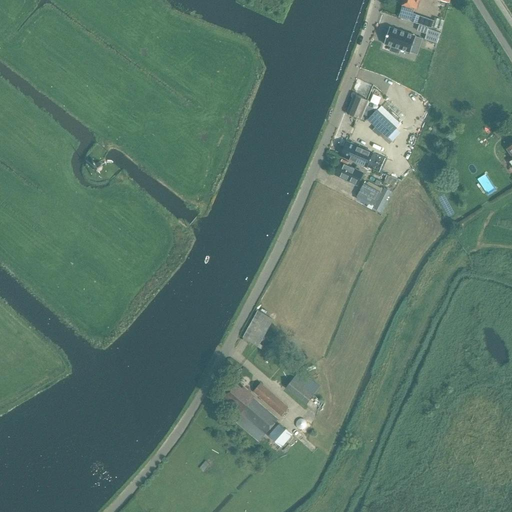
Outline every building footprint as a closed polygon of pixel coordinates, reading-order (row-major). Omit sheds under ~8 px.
[(398,0),(397,4),(405,6),(401,19),(412,23),(414,14),(418,0),(398,0)] [(433,21),(414,14),(412,23),(419,25),(428,28),(431,29),(433,21)] [(433,21),(432,27),(440,30),(443,21),(434,18),(433,21)] [(428,28),(419,25),(417,31),(426,34),(428,28)] [(398,54),(399,50),(410,53),(416,37),(389,28),(384,45),(391,47),(389,51),(398,54)] [(426,34),(424,40),(436,44),(440,34),(428,30),(426,34)] [(354,96),(347,114),(361,120),(363,114),(370,117),(367,120),(376,128),(373,131),(379,137),(382,133),(387,138),(393,132),(396,129),(381,115),(377,111),(376,110),(378,107),(377,105),(368,102),(354,96)] [(381,106),(377,111),(396,129),(400,124),(399,123),(405,117),(391,103),(385,110),(381,106)] [(502,136),(508,131),(503,124),(496,130),(502,136)] [(502,136),(496,130),(492,133),(497,140),(502,136)] [(366,167),(372,154),(346,143),(341,156),(366,167)] [(363,173),(346,166),(348,163),(341,160),(340,163),(334,175),(357,185),(363,173)] [(101,167),(101,166),(100,165),(99,164),(98,163),(96,163),(96,164),(93,166),(93,167),(93,170),(97,172),(101,170),(101,167)] [(404,173),(398,178),(401,181),(407,175),(404,173)] [(393,185),(395,181),(386,177),(384,181),(393,185)] [(367,183),(364,182),(356,197),(373,206),(380,193),(366,185),(367,183)] [(383,188),(373,208),(380,212),(390,191),(383,188)] [(243,338),(254,345),(261,350),(263,347),(259,344),(272,320),(257,310),(242,338),(243,338)] [(281,364),(288,357),(282,352),(276,359),(281,364)] [(298,371),(285,389),(305,404),(313,395),(313,394),(319,387),(298,371)] [(279,419),(253,397),(243,388),(241,390),(234,384),(223,397),(224,399),(223,400),(228,404),(229,403),(240,412),(233,420),(259,442),(279,419)] [(287,408),(260,384),(253,392),(280,416),(287,408)] [(204,472),(210,465),(205,461),(199,468),(204,472)]
